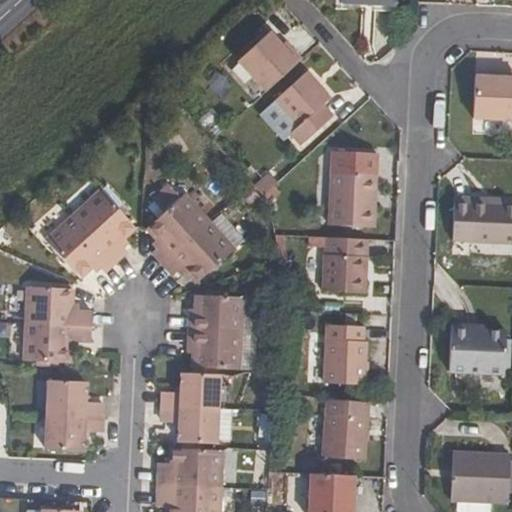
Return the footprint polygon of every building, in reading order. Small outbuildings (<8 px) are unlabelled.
[(236,61),(265,92),(300,60),(288,47),(284,50),(267,31),(236,61)] [(328,97),(305,72),(259,114),(282,140),(290,133),(299,144),(331,115),(321,104),(328,97)] [(511,74),(498,74),(498,78),(476,77),(473,119),(511,119),(511,74)] [(371,176),(377,176),(377,159),(332,157),(332,175),(371,176)] [(249,166),(241,173),(262,196),(276,183),(269,175),(263,181),(249,166)] [(370,208),(371,176),(332,175),(329,227),(375,229),(375,208),(370,208)] [(151,249),(160,259),(204,219),(180,192),(178,195),(167,184),(153,197),(163,208),(145,225),(154,234),(160,241),(154,246),(151,249)] [(117,237),(122,233),(133,223),(101,187),(73,211),(46,235),(79,272),(89,262),(94,257),(99,263),(102,267),(114,256),(125,246),(122,243),(117,237)] [(511,243),(511,203),(485,204),(485,198),(455,196),(452,241),(511,243)] [(184,268),(195,279),(230,246),(204,219),(160,259),(170,271),(174,267),(180,263),(184,268)] [(128,238),(122,233),(117,237),(122,243),(128,238)] [(160,241),(154,234),(148,239),(154,246),(160,241)] [(366,259),(367,240),(325,239),(325,257),(323,292),(365,294),(366,259)] [(94,257),(89,262),(95,268),(99,263),(94,257)] [(180,263),(174,267),(179,272),(184,268),(180,263)] [(89,307),(76,306),(70,306),(71,299),(71,285),(28,283),(26,318),(24,355),(68,357),(68,344),(68,336),(74,336),(88,337),(89,322),(89,307)] [(195,292),(195,306),(194,315),(188,314),(187,328),(186,343),(193,343),(192,350),(191,364),(211,366),(237,367),(238,332),(240,296),(195,292)] [(472,325),(471,320),(452,319),(449,365),(502,367),(502,364),(504,336),(504,327),(484,326),(472,325)] [(363,330),(329,329),(326,385),(365,387),(367,344),(363,344),(363,330)] [(215,372),(211,372),(191,371),(179,370),(179,383),(179,390),(173,390),(161,389),(161,403),(160,417),(171,418),(176,418),(175,426),(174,438),(178,438),(198,439),(211,440),(213,406),(215,372)] [(99,397),(88,396),(82,396),(83,388),(84,378),(48,375),(46,409),(44,443),(79,445),(80,432),(81,425),(87,425),(98,426),(99,411),(99,397)] [(366,419),(367,402),(327,400),(326,417),(324,459),(365,461),(366,419)] [(197,448),(198,439),(178,438),(177,447),(197,448)] [(219,449),(197,448),(177,447),(171,446),(170,459),(170,464),(157,463),(156,479),(155,495),(167,496),(166,502),(165,511),(215,511),(217,483),(219,449)] [(453,451),(450,498),(508,501),(510,453),(453,451)] [(351,511),(353,477),(313,475),(311,511),(351,511)] [(74,511),(75,505),(39,503),(38,511),(74,511)]
